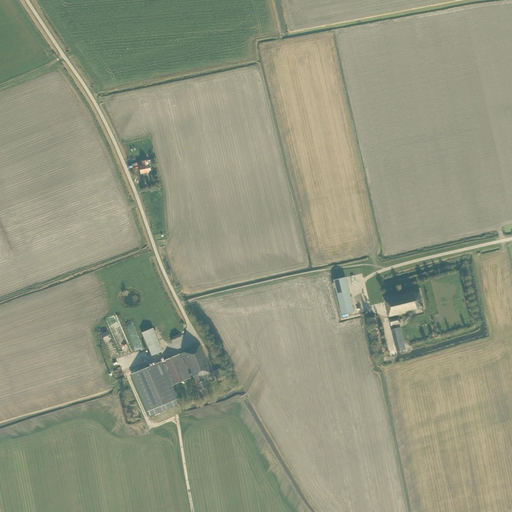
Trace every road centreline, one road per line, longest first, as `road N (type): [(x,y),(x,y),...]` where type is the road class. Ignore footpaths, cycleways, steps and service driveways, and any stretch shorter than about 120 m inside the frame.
road 1 (unclassified): [(192,331),(105,122),(26,0)]
road 2 (unclassified): [(363,280),(511,238)]
